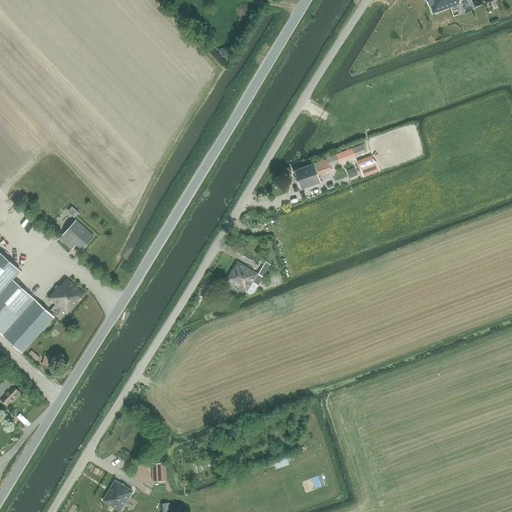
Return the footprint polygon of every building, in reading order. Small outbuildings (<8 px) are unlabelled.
[(426,0),(428,4),(429,4),(432,13),(459,3),(458,0),(426,0)] [(356,155),(356,156),(365,152),(362,144),(336,155),(338,162),(356,155)] [(357,161),(363,176),(379,171),(373,155),(357,161)] [(327,161),(327,159),(321,161),(321,163),(315,165),(314,164),(294,172),(301,190),(322,182),(319,175),(331,171),(328,161),(327,161)] [(94,237),(76,221),(64,234),(82,250),(94,237)] [(0,293),(13,279),(21,271),(0,251),(0,293)] [(238,261),(226,280),(249,294),(254,293),(266,273),(271,265),(266,262),(258,274),(238,261)] [(0,333),(2,335),(34,298),(13,279),(0,293),(0,333)] [(67,315),(85,294),(67,279),(48,298),(67,315)] [(23,353),(55,317),(34,298),(2,335),(23,353)] [(45,358),(43,365),(50,367),(52,361),(45,358)] [(15,386),(12,385),(7,380),(0,386),(0,397),(0,398),(8,407),(22,392),(15,386)] [(287,458),(274,460),(275,467),(288,465),(287,458)] [(151,464),(152,482),(166,482),(165,463),(151,464)] [(102,501),(119,511),(121,511),(134,491),(115,480),(102,501)] [(161,503),(161,511),(170,511),(170,502),(161,503)]
